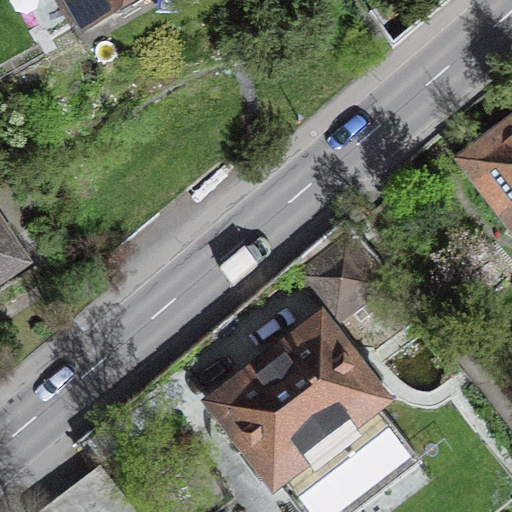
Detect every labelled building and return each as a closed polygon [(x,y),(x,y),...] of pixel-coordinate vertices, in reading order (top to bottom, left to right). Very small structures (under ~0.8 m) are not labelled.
[(57,0),(72,26),(117,0),(57,0)] [(511,130),(467,165),(511,226),(511,130)] [(293,263),(337,323),(389,280),(342,221),(293,263)] [(0,291),(19,279),(0,248),(0,291)] [(320,330),(219,407),(275,480),(303,460),(316,477),(363,441),(350,424),(376,404),(373,399),(379,395),(381,380),(371,367),(356,365),(351,370),(320,330)]
